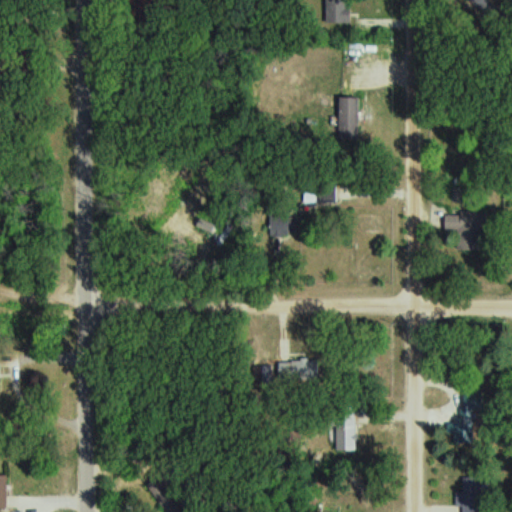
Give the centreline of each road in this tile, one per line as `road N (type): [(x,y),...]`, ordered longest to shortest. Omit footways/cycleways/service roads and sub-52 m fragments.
road 1 (residential): [(419,511),(417,0)]
road 2 (residential): [(90,511),(89,0)]
road 3 (residential): [(511,304),(90,304)]
